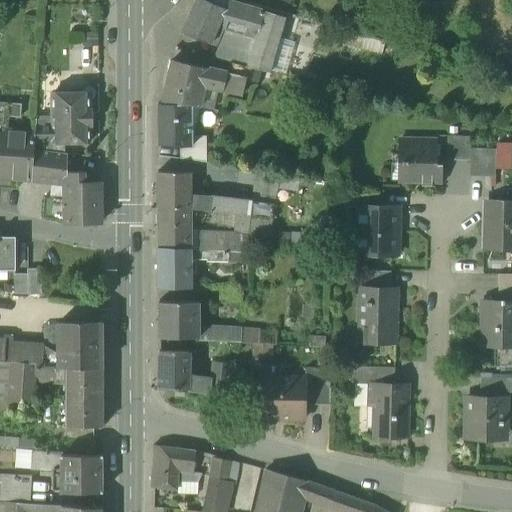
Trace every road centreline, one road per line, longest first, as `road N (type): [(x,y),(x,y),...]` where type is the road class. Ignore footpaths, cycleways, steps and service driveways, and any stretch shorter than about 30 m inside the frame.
road 1 (unclassified): [(429,491),(286,458),(129,406)]
road 2 (residential): [(429,491),(440,203)]
road 3 (secondary): [(128,42),(129,250)]
road 4 (secondary): [(129,250),(129,406)]
road 5 (residential): [(129,250),(0,222)]
